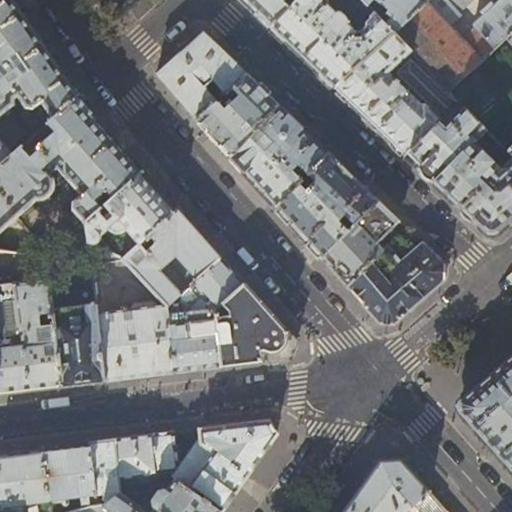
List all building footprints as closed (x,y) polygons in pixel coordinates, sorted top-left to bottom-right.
[(0,0),(0,165),(13,154),(0,137),(0,115),(15,104),(15,97),(18,95),(25,106),(34,108),(45,125),(48,123),(80,94),(66,72),(37,30),(16,0),(0,0)] [(242,0),(271,27),(297,0),(242,0)] [(297,0),(271,27),(304,59),(334,88),(394,33),(385,23),(376,14),(368,21),(367,22),(367,23),(366,24),(366,25),(366,26),(362,30),(359,32),(358,31),(357,32),(350,25),(351,24),(350,23),(350,20),(344,13),(341,14),(340,13),(338,14),(330,6),(330,5),(329,4),(329,2),(329,1),(330,0),(329,0),(297,0)] [(368,5),(362,0),(355,0),(354,2),(354,6),(358,10),(362,10),(364,7),(368,11),(371,8),(368,5)] [(426,3),(421,0),(362,0),(368,5),(373,0),(376,0),(389,10),(386,13),(391,17),(385,23),(394,33),(426,3)] [(511,0),(428,0),(426,3),(394,33),(450,92),(506,39),(511,33),(511,0)] [(177,97),(197,119),(248,75),(204,32),(161,69),(157,74),(170,89),(177,97)] [(450,92),(394,33),(334,88),(371,123),(404,155),(439,118),(458,100),(450,92)] [(262,88),(248,75),(197,119),(214,138),(231,157),(279,105),(262,88)] [(83,99),(80,94),(48,123),(55,131),(37,146),(39,148),(31,156),(22,146),(13,154),(0,165),(0,232),(37,199),(38,199),(41,200),(43,199),(45,199),(47,198),(49,197),(50,196),(53,193),(53,192),(54,190),(55,188),(55,186),(55,184),(54,181),(54,179),(55,179),(51,174),(58,167),(82,196),(75,202),(74,210),(87,225),(87,221),(143,171),(114,138),(93,115),(94,114),(82,100),(83,99)] [(474,143),(486,130),(458,100),(439,118),(404,155),(442,192),(485,233),(500,231),(511,221),(511,149),(508,153),(507,154),(511,159),(501,169),(504,172),(498,177),(487,167),(489,165),(489,158),(474,143)] [(305,130),(279,105),(231,157),(255,184),(277,208),(299,183),(302,181),(292,172),(299,166),(308,175),(329,152),(305,130)] [(329,152),(308,175),(315,182),(306,190),(299,183),(277,208),(300,234),(322,258),(348,231),(339,222),(345,216),(355,225),(379,200),(354,176),(349,172),(329,152)] [(162,191),(143,171),(87,221),(87,225),(89,244),(123,259),(178,209),(162,191)] [(379,200),(355,225),(348,231),(322,258),(337,276),(365,307),(380,323),(395,324),(416,305),(445,279),(446,264),(407,227),(379,200)] [(201,235),(178,209),(123,259),(124,260),(166,304),(168,305),(192,285),(222,259),(201,235)] [(124,260),(123,259),(89,244),(92,264),(124,260)] [(12,266),(0,267),(0,393),(31,390),(62,386),(53,309),(47,258),(25,254),(29,281),(14,282),(12,266)] [(233,271),(222,259),(192,285),(199,292),(198,293),(197,294),(196,295),(196,296),(195,298),(195,299),(195,301),(196,302),(196,304),(197,305),(193,309),(168,305),(175,372),(202,369),(221,366),(216,310),(244,283),(233,271)] [(269,312),(244,283),(216,310),(221,366),(252,363),(290,358),(296,342),(269,312)] [(175,372),(168,305),(166,304),(158,305),(157,303),(152,300),(133,302),(130,306),(130,308),(97,312),(106,381),(144,376),(175,372)] [(96,303),(53,309),(62,386),(85,383),(106,381),(97,312),(96,303)] [(511,353),(461,398),(460,413),(511,470),(511,471),(511,353)] [(175,478),(176,479),(221,511),(241,483),(277,434),(269,421),(232,426),(200,429),(202,441),(197,441),(177,470),(170,480),(175,478)] [(173,433),(152,435),(156,472),(177,470),(173,433)] [(119,439),(90,443),(97,506),(104,505),(120,493),(119,479),(156,474),(156,472),(152,435),(119,439)] [(65,446),(43,449),(49,500),(80,496),(82,509),(90,507),(97,506),(90,443),(65,446)] [(21,451),(0,453),(0,486),(3,511),(23,511),(23,505),(50,502),(49,500),(43,449),(21,451)] [(448,511),(430,491),(428,489),(403,461),(402,459),(398,459),(384,460),(381,460),(379,463),(369,476),(368,479),(358,492),(356,495),(346,509),(344,511),(343,511),(448,511)] [(120,493),(104,505),(114,511),(221,511),(176,479),(168,490),(166,489),(159,492),(153,500),(153,506),(155,508),(152,511),(148,511),(121,492),(120,493)]
